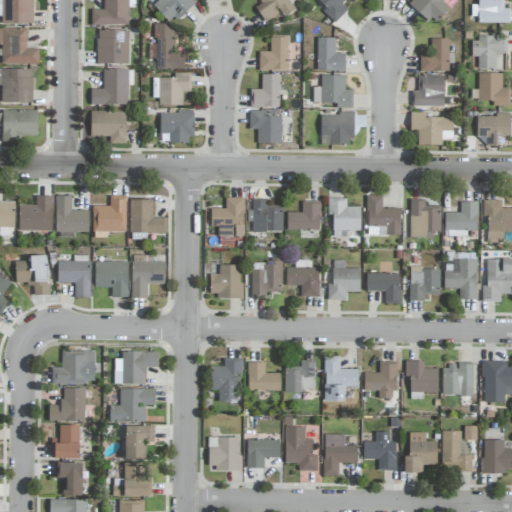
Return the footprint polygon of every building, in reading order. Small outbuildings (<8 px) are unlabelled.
[(32,24),(32,0),(0,0),(1,24),(32,24)] [(128,25),(127,7),(134,7),(134,0),(103,0),(103,10),(91,10),(91,26),(128,25)] [(158,0),(153,5),(171,25),(195,4),(190,0),(158,0)] [(258,0),(261,4),(255,7),(264,23),(281,13),(284,17),(294,10),(288,0),(258,0)] [(347,10),(341,4),(345,0),(317,0),(326,8),(322,11),(335,23),(347,10)] [(443,0),(413,0),(410,4),(433,25),(449,8),(442,2),(443,0)] [(509,24),(509,8),(503,8),(503,0),(477,0),(478,5),(470,5),(470,17),(477,17),(477,23),(509,24)] [(154,70),(184,70),(184,53),(173,53),(173,25),(154,26),(154,70)] [(26,29),(0,28),(0,44),(1,44),(1,64),(38,65),(38,48),(26,48),(26,29)] [(128,31),(97,30),(96,64),(127,65),(128,31)] [(287,71),(288,38),(269,37),(269,52),(259,52),(258,70),(287,71)] [(506,37),(471,38),(471,58),(477,58),(477,69),(495,69),(495,54),(506,54),(506,37)] [(344,71),(344,53),(334,53),(334,38),(317,38),(316,71),(344,71)] [(448,39),(430,39),(430,54),(419,54),(420,72),(448,72),(448,39)] [(31,69),(0,69),(0,85),(0,86),(1,103),(32,103),(31,69)] [(90,105),(127,105),(127,85),(132,86),(132,70),(103,70),(102,90),(90,89),(90,105)] [(190,74),(174,73),(174,78),(152,78),(152,98),(158,98),(158,106),(182,106),(182,92),(190,92),(190,74)] [(509,106),(509,88),(501,88),(501,74),(478,74),(478,101),(491,101),(491,106),(509,106)] [(279,108),(278,75),(261,75),(261,89),(250,89),(250,108),(279,108)] [(352,109),(352,90),(344,90),(344,76),(321,76),(321,88),(312,88),(312,103),(335,104),(335,108),(352,109)] [(443,76),(418,76),(418,92),(411,92),(411,106),(443,107),(443,76)] [(37,111),(2,110),(2,142),(18,142),(18,135),(37,136),(37,111)] [(125,111),(90,112),(90,137),(108,137),(108,144),(126,144),(125,111)] [(280,144),(280,117),(265,116),(265,111),(249,111),(249,130),(257,130),(256,144),(280,144)] [(192,113),(159,112),(159,134),(168,134),(168,144),(191,144),(192,113)] [(453,118),(426,118),(426,113),(410,112),(410,130),(417,130),(417,145),(441,146),(441,140),(452,140),(453,118)] [(477,116),(476,137),(486,137),(486,146),(502,147),(502,137),(509,138),(510,114),(496,113),(495,117),(477,116)] [(352,114),(320,114),(320,142),(352,142),(352,114)] [(18,206),(18,231),(51,231),(51,196),(35,196),(35,206),(18,206)] [(92,207),(92,232),(126,232),(125,196),(109,196),(109,207),(92,207)] [(88,211),(71,211),(70,197),(55,197),(55,233),(60,233),(60,237),(74,237),(74,232),(88,232),(88,211)] [(400,209),(381,209),(382,197),(367,197),(366,235),(399,236),(400,209)] [(242,237),(243,198),(225,198),(225,209),(209,209),(209,232),(218,232),(218,237),(242,237)] [(360,207),(345,207),(346,199),(327,199),(327,216),(333,216),(332,237),(340,237),(340,231),(360,232),(360,207)] [(424,206),(424,200),(410,199),(409,238),(432,238),(432,232),(439,232),(440,206),(424,206)] [(152,200),(129,200),(129,233),(165,234),(166,218),(152,218),(152,200)] [(252,233),(282,232),(282,206),(266,206),(266,200),(251,200),(252,233)] [(511,208),(501,208),(501,201),(483,201),(482,217),(487,217),(487,242),(502,242),(503,232),(511,232),(511,208)] [(14,202),(0,202),(0,228),(14,228),(14,202)] [(319,231),(319,202),(301,202),(301,213),(286,213),(286,230),(319,231)] [(445,213),(445,237),(466,237),(466,231),(477,231),(477,202),(460,202),(459,213),(445,213)] [(48,295),(46,256),(28,256),(28,261),(14,261),(15,285),(32,284),(32,295),(48,295)] [(90,298),(89,256),(73,256),(73,261),(56,261),(57,284),(74,283),(74,298),(90,298)] [(282,259),(268,258),(268,264),(251,263),(251,298),(265,298),(265,293),(281,293),(282,259)] [(443,272),(443,288),(459,289),(459,299),(475,300),(476,260),(458,259),(457,272),(443,272)] [(511,259),(486,260),(486,286),(481,286),(481,302),(500,302),(499,295),(511,294),(511,259)] [(285,286),(300,286),(300,297),(318,297),(319,268),(310,268),(311,261),(295,260),(295,268),(286,268),(285,286)] [(344,268),(344,261),(332,260),(332,285),(327,284),(327,300),(346,301),(346,292),(359,293),(360,269),(344,268)] [(127,262),(94,262),(94,287),(110,288),(110,297),(126,298),(127,262)] [(164,263),(131,262),(130,298),(146,298),(146,284),(163,284),(164,263)] [(242,298),(242,283),(239,283),(239,266),(218,265),(218,276),(210,276),(209,298),(242,298)] [(439,269),(409,268),(409,301),(423,301),(423,295),(439,295),(439,269)] [(384,304),(398,304),(399,274),(366,273),(366,291),(384,291),(384,304)] [(11,282),(0,274),(0,315),(9,302),(1,297),(11,282)] [(94,352),(61,351),(61,369),(51,369),(51,384),(94,384),(94,352)] [(121,352),(121,359),(114,359),(114,385),(143,385),(144,368),(157,368),(157,352),(121,352)] [(323,401),(344,402),(344,387),(357,387),(357,370),(339,369),(339,357),(324,357),(323,401)] [(218,401),(236,401),(237,378),(241,378),(242,359),(223,358),(223,367),(209,366),(209,390),(218,390),(218,401)] [(283,391),(314,392),(315,361),(299,361),(299,367),(284,367),(283,391)] [(437,369),(422,369),(422,361),(405,361),(404,377),(409,377),(409,399),(422,400),(422,393),(437,393),(437,369)] [(504,403),(504,395),(511,395),(511,366),(506,367),(506,362),(483,361),(482,402),(504,403)] [(280,391),(279,373),(264,373),(264,362),(247,363),(247,391),(280,391)] [(363,391),(377,391),(377,399),(395,399),(395,362),(379,362),(379,373),(363,373),(363,391)] [(472,396),(472,363),(456,363),(456,367),(442,366),(442,395),(472,396)] [(84,389),(61,388),(61,405),(48,405),(48,421),(84,421),(84,389)] [(119,389),(119,405),(110,405),(110,422),(144,423),(144,405),(154,406),(155,389),(119,389)] [(79,458),(78,425),(58,426),(58,439),(51,439),(51,459),(79,458)] [(145,460),(145,440),(149,440),(149,426),(125,426),(125,459),(145,460)] [(460,432),(441,431),(440,469),(471,470),(471,454),(465,454),(466,442),(460,442),(460,432)] [(377,470),(395,471),(395,442),(388,442),(389,432),(374,432),(374,442),(362,442),(362,460),(378,460),(377,470)] [(356,446),(343,446),(343,435),(323,435),(323,476),(337,476),(338,463),(356,464),(356,446)] [(436,442),(420,441),(420,435),(409,435),(409,456),(404,456),(403,473),(420,473),(420,466),(436,466),(436,442)] [(239,470),(239,437),(217,437),(217,448),(208,448),(207,470),(239,470)] [(311,439),(284,439),(284,463),(298,463),(298,472),(317,471),(317,455),(311,455),(311,439)] [(246,468),(263,469),(263,458),(279,458),(279,440),(247,440),(246,468)] [(503,441),(482,441),(482,474),(505,474),(505,469),(511,469),(511,449),(503,449),(503,441)] [(81,463),(54,463),(53,479),(62,479),(62,496),(80,496),(81,463)] [(147,497),(147,481),(143,481),(144,464),(124,463),(123,482),(114,482),(113,496),(147,497)] [(85,511),(85,500),(49,499),(48,511),(85,511)] [(142,511),(143,500),(118,500),(117,511),(142,511)]
